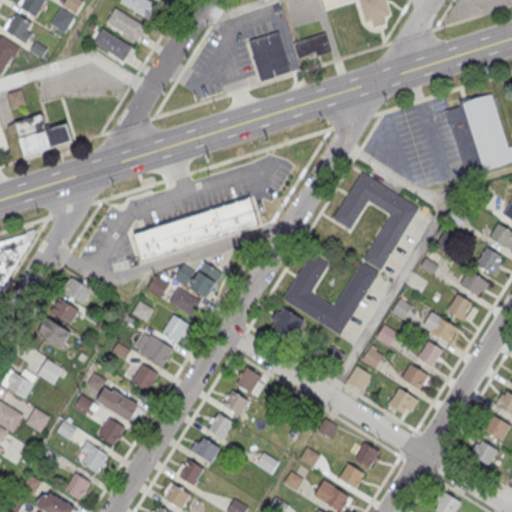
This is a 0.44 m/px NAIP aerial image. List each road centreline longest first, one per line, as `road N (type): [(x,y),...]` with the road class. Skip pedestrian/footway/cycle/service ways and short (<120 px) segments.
road 1 (residential): [(436,0),(109,511)]
road 2 (secondary): [(511,36),(0,198)]
road 3 (residential): [(207,0),(0,327)]
road 4 (residential): [(511,504),(226,328)]
road 5 (residential): [(511,308),(383,511)]
